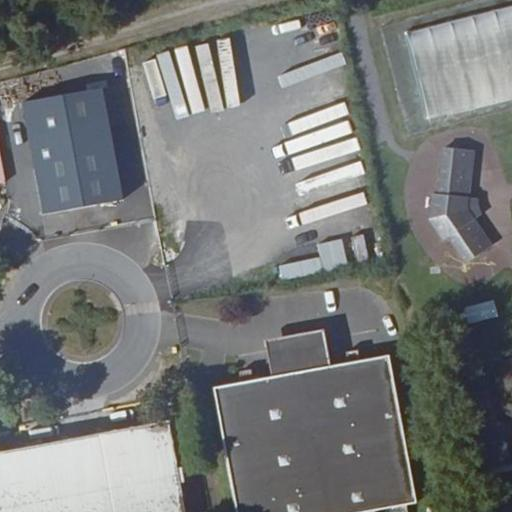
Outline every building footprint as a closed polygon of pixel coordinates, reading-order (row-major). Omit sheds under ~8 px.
[(413,121),(511,99),(511,7),(393,34),(413,121)] [(415,224),(428,245),(434,241),(432,239),(433,238),(426,201),(442,203),(444,187),(454,189),(458,157),(429,153),(423,199),(418,198),(415,224)] [(460,204),(452,203),(454,189),(444,187),(442,203),(426,201),(433,238),(457,224),(465,219),(460,204)] [(451,266),(475,251),(457,224),(433,238),(432,239),(434,241),(451,266)] [(354,238),(360,263),(370,261),(363,236),(354,238)] [(284,283),(349,266),(343,239),(319,245),(322,257),(280,267),(284,283)] [(469,327),(499,318),(494,301),(464,310),(469,327)] [(312,329),(253,340),(260,376),(319,365),(312,329)] [(377,353),(350,359),(348,348),(336,350),(338,361),(319,365),(260,376),(243,379),(241,368),(229,371),(231,382),(204,387),(228,511),(341,511),(406,500),(377,353)] [(488,402),(511,412),(511,358),(508,356),(488,402)] [(0,390),(1,395),(9,394),(6,378),(0,378),(0,390)] [(176,511),(160,421),(0,451),(0,511),(176,511)] [(506,426),(476,427),(477,472),(508,471),(506,426)]
